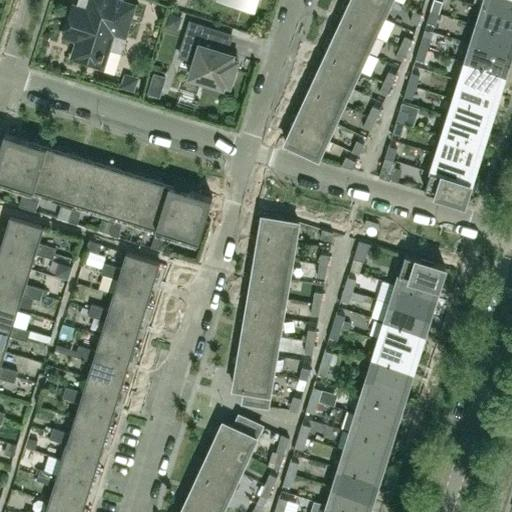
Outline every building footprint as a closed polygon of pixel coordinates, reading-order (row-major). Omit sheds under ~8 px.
[(121,0),(89,0),(87,8),(73,4),(63,36),(76,40),(71,58),(114,71),(135,4),(121,0)] [(384,17),(391,0),(350,0),(350,1),(384,17)] [(440,0),(433,0),(430,10),(439,12),(443,1),(440,0)] [(511,14),(511,0),(484,0),(482,6),(511,14)] [(376,34),(384,17),(350,1),(342,19),(376,34)] [(511,34),(511,14),(482,6),(477,24),(511,34)] [(418,24),(421,13),(414,10),(410,21),(418,24)] [(435,24),(439,12),(430,10),(427,21),(435,24)] [(169,11),(165,25),(178,28),(182,15),(169,11)] [(367,52),(376,34),(342,19),(334,36),(367,52)] [(230,85),(238,59),(232,57),(233,54),(228,52),(233,35),(190,22),(179,57),(194,61),(190,76),(205,81),(203,88),(219,93),(221,86),(223,86),(224,83),(230,85)] [(511,55),(511,51),(511,34),(477,24),(471,42),(511,55)] [(405,35),(400,46),(408,49),(412,39),(405,35)] [(423,35),(419,46),(428,49),(431,37),(423,35)] [(359,69),(367,52),(334,36),(326,54),(359,69)] [(505,73),(511,55),(471,42),(465,61),(505,73)] [(403,60),(408,49),(400,46),(395,56),(403,60)] [(424,61),(428,49),(419,46),(415,58),(424,61)] [(351,87),(359,69),(326,54),(318,71),(351,87)] [(500,92),(505,73),(465,61),(460,79),(500,92)] [(389,70),(384,81),(391,84),(396,74),(389,70)] [(343,104),(351,87),(318,71),(310,89),(343,104)] [(411,72),(407,83),(416,86),(420,74),(411,72)] [(494,110),(500,92),(460,79),(454,98),(494,110)] [(387,95),(391,84),(384,81),(379,91),(387,95)] [(413,98),(416,86),(407,83),(404,95),(413,98)] [(335,122),(343,104),(310,89),(302,106),(335,122)] [(488,128),(494,110),(454,98),(448,116),(488,128)] [(373,105),(368,115),(375,119),(380,108),(373,105)] [(327,139),(335,122),(302,106),(294,124),(327,139)] [(400,108),(396,120),(405,123),(408,111),(400,108)] [(371,129),(375,119),(368,115),(363,126),(371,129)] [(482,147),(488,128),(448,116),(442,134),(482,147)] [(401,134),(405,123),(396,120),(392,132),(401,134)] [(319,157),(327,139),(294,124),(285,142),(319,157)] [(0,178),(13,182),(26,139),(5,132),(0,147),(0,178)] [(477,165),(482,147),(442,134),(437,153),(477,165)] [(33,189),(47,145),(26,139),(13,182),(33,189)] [(359,154),(364,143),(357,139),(352,150),(359,154)] [(54,195),(67,152),(47,145),(33,189),(54,195)] [(393,159),(397,147),(388,145),(385,157),(393,159)] [(75,202),(88,158),(67,152),(54,195),(75,202)] [(471,183),(477,165),(437,153),(431,171),(471,183)] [(353,168),(356,160),(346,156),(342,164),(353,168)] [(396,161),(385,157),(379,176),(390,179),(396,161)] [(95,208),(109,165),(88,158),(75,202),(95,208)] [(116,214),(129,171),(109,165),(95,208),(116,214)] [(136,221),(150,178),(129,171),(116,214),(136,221)] [(465,203),(471,183),(431,171),(425,190),(465,203)] [(157,227),(171,184),(150,178),(136,221),(157,227)] [(178,234),(191,190),(171,184),(157,227),(178,234)] [(199,240),(212,197),(191,190),(178,234),(199,240)] [(36,210),(40,198),(23,193),(19,205),(36,210)] [(77,223),(81,211),(73,208),(69,220),(77,223)] [(39,242),(44,226),(10,215),(3,236),(55,252),(56,247),(39,242)] [(295,241),(299,221),(263,215),(259,235),(295,241)] [(118,236),(122,224),(114,221),(110,233),(118,236)] [(332,239),(333,231),(322,228),(321,237),(332,239)] [(160,249),(163,237),(155,234),(151,246),(160,249)] [(292,260),(295,241),(259,235),(256,254),(292,260)] [(0,257),(31,268),(36,253),(53,258),(55,252),(3,236),(0,247),(0,257)] [(364,261),(370,243),(359,240),(354,258),(364,261)] [(154,283),(160,262),(126,251),(121,267),(104,262),(103,267),(154,283)] [(327,265),(329,254),(321,253),(319,264),(327,265)] [(289,279),(292,260),(256,254),(253,272),(289,279)] [(436,296),(445,266),(405,254),(396,283),(436,296)] [(26,283),(31,268),(0,257),(0,280),(42,294),(43,288),(26,283)] [(325,277),(327,265),(319,264),(317,276),(325,277)] [(147,304),(154,283),(103,267),(101,273),(118,278),(113,293),(147,304)] [(286,297),(289,279),(253,272),(250,291),(286,297)] [(348,276),(344,287),(353,290),(356,278),(348,276)] [(0,303),(18,309),(23,294),(40,299),(42,294),(0,280),(0,303)] [(430,314),(436,296),(396,283),(390,302),(430,314)] [(349,302),(353,290),(344,287),(340,299),(349,302)] [(321,303),(323,292),(315,290),(313,302),(321,303)] [(283,316),(286,297),(250,291),(247,310),(283,316)] [(141,324),(147,304),(113,293),(109,308),(91,303),(90,309),(141,324)] [(319,315),(321,303),(313,302),(311,313),(319,315)] [(425,333),(430,314),(390,302),(385,320),(425,333)] [(13,324),(18,309),(0,303),(0,325),(29,335),(31,329),(13,324)] [(135,345),(141,324),(90,309),(88,314),(105,319),(100,334),(135,345)] [(280,335),(283,316),(247,310),(243,329),(280,335)] [(336,312),(333,324),(341,327),(345,315),(336,312)] [(419,351),(425,333),(385,320),(379,338),(419,351)] [(338,338),(341,327),(333,324),(329,336),(338,338)] [(0,348),(5,350),(10,335),(27,340),(29,335),(0,325),(0,348)] [(315,341),(316,330),(308,328),(307,333),(295,331),(294,337),(306,339),(315,341)] [(276,354),(280,335),(243,329),(240,348),(276,354)] [(128,366),(135,345),(100,334),(96,350),(79,344),(77,350),(128,366)] [(413,369),(419,351),(379,338),(373,357),(413,369)] [(313,353),(315,341),(306,339),(305,351),(313,353)] [(66,346),(65,352),(75,355),(77,350),(66,346)] [(1,365),(5,350),(0,348),(0,371),(16,376),(18,371),(1,365)] [(273,373),(276,354),(240,348),(237,367),(273,373)] [(325,349),(321,361),(330,364),(334,352),(325,349)] [(122,386),(128,366),(77,350),(75,355),(92,361),(88,376),(122,386)] [(407,388),(413,369),(373,357),(368,375),(407,388)] [(326,375),(330,364),(321,361),(317,373),(326,375)] [(307,380),(310,368),(302,366),(299,377),(307,380)] [(268,406),(273,373),(237,367),(234,387),(245,389),(243,401),(268,406)] [(0,377),(14,381),(16,376),(0,371),(0,377)] [(402,406),(407,388),(368,375),(362,394),(402,406)] [(115,407),(122,386),(88,376),(83,391),(66,386),(64,391),(115,407)] [(313,386),(310,398),(318,401),(322,389),(313,386)] [(109,428),(115,407),(64,391),(62,397),(80,402),(75,417),(109,428)] [(396,425),(402,406),(362,394),(356,412),(396,425)] [(297,411),(301,397),(293,395),(289,409),(297,411)] [(325,403),(318,401),(310,398),(306,409),(315,412),(316,408),(322,410),(325,403)] [(390,443),(396,425),(356,412),(350,430),(390,443)] [(248,454),(262,424),(239,414),(234,425),(223,420),(215,439),(248,454)] [(102,448),(109,428),(75,417),(70,432),(53,427),(51,432),(102,448)] [(302,423),(298,434),(307,437),(311,425),(302,423)] [(385,461),(390,443),(350,430),(345,449),(385,461)] [(96,469),(102,448),(51,432),(50,438),(67,443),(62,458),(96,469)] [(285,450),(289,437),(281,433),(277,448),(285,450)] [(303,449),(307,437),(298,434),(295,446),(303,449)] [(240,472),(248,454),(215,439),(207,456),(240,472)] [(379,480),(385,461),(345,449),(339,467),(379,480)] [(34,471),(41,458),(28,450),(21,463),(34,471)] [(232,489),(240,472),(207,456),(199,474),(232,489)] [(90,490),(96,469),(62,458),(57,473),(40,468),(38,474),(90,490)] [(290,459),(287,471),(296,474),(299,462),(290,459)] [(373,498),(379,480),(339,467),(333,485),(373,498)] [(292,485),(296,474),(287,471),(283,483),(292,485)] [(272,487),(277,476),(270,473),(265,483),(272,487)] [(83,510),(90,490),(38,474),(37,479),(54,484),(49,500),(83,510)] [(224,506),(232,489),(199,474),(191,491),(224,506)] [(267,497),(272,487),(265,483),(260,494),(267,497)] [(368,511),(373,498),(333,485),(328,504),(353,511),(368,511)] [(190,511),(221,511),(224,506),(191,491),(183,509),(190,511)] [(279,496),(275,508),(284,511),(288,499),(279,496)] [(82,511),(83,510),(49,500),(45,511),(35,511),(27,509),(26,511),(82,511)]
